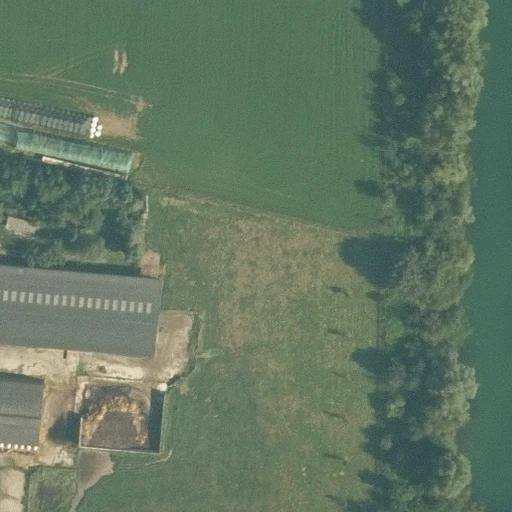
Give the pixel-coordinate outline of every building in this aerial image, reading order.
[(0,119),(0,139),(52,150),(56,130),(26,124),(29,110),(8,106),(5,121),(0,119)] [(139,170),(144,155),(116,147),(111,162),(139,170)] [(10,214),(8,225),(31,228),(33,217),(10,214)] [(160,278),(0,263),(0,336),(153,350),(160,278)] [(44,380),(0,376),(0,436),(39,440),(44,380)]
